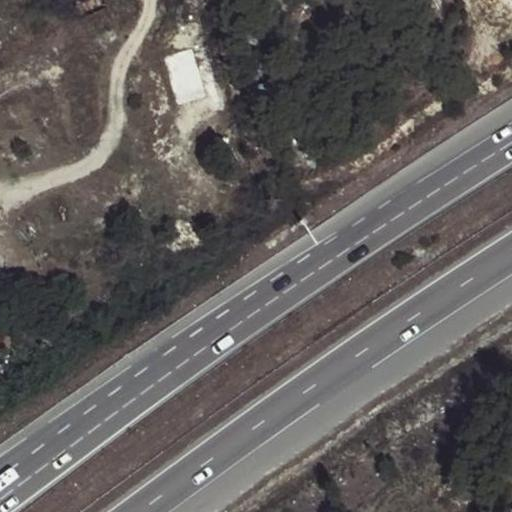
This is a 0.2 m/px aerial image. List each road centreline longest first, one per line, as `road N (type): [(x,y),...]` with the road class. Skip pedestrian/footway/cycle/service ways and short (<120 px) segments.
road 1 (motorway): [(140,511),(511,254)]
road 2 (motorway): [(348,248),(0,500)]
road 3 (motorway): [(348,248),(0,474)]
road 4 (motorway): [(511,145),(348,248)]
